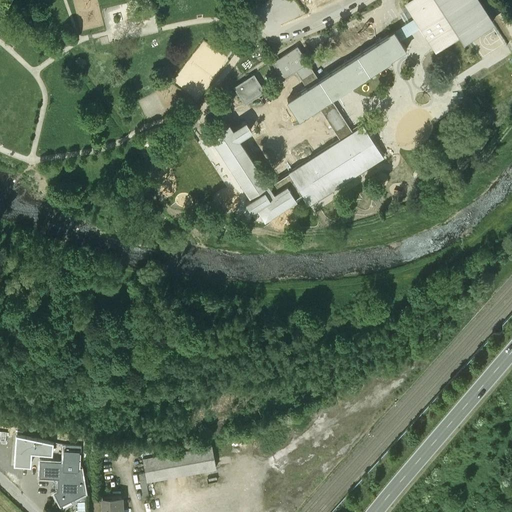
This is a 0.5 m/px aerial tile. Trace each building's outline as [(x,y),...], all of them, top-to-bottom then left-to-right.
[(412,0),(407,4),(437,50),(462,34),(466,39),(493,22),(478,0),(412,0)] [(396,30),(319,80),(297,46),(272,62),(283,79),(296,71),(307,87),(287,100),(299,118),(319,106),(340,139),(289,172),(289,173),(275,182),(278,187),(285,183),(295,198),(302,193),(309,204),(383,157),(374,143),(373,143),(370,139),(371,139),(363,125),(352,132),(331,98),(407,49),(396,30)] [(254,75),(234,87),(245,104),(264,91),(254,75)] [(269,186),(238,138),(251,130),(246,121),(232,129),(228,123),(210,135),(251,198),(246,201),(251,209),(256,206),(265,219),(296,199),(295,198),(285,183),(278,187),(275,182),(269,186)] [(184,173),(178,172),(177,176),(172,180),(171,186),(175,191),(174,195),(176,197),(178,197),(180,196),(181,192),(186,188),(187,182),(183,177),(184,173)] [(53,442),(16,434),(14,464),(31,466),(32,452),(52,454),(53,442)] [(181,446),(140,448),(146,481),(216,468),(212,445),(182,450),(181,446)] [(77,451),(65,450),(64,463),(41,462),(41,469),(41,478),(51,478),(51,475),(61,476),(60,489),(62,492),(58,494),(57,497),(60,503),(62,503),(83,492),(82,484),(83,484),(80,470),(77,470),(77,452),(77,451)] [(122,511),(122,496),(103,497),(103,511),(122,511)]
